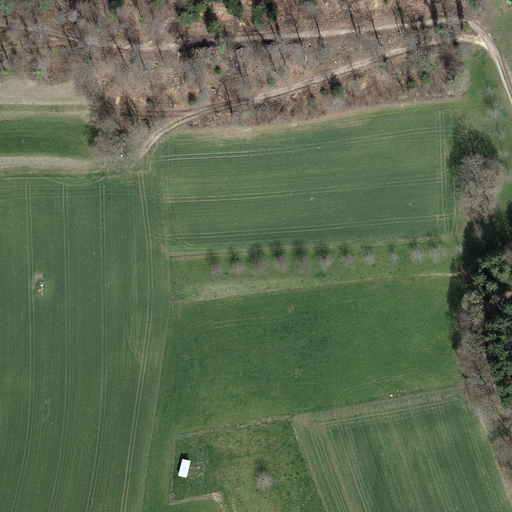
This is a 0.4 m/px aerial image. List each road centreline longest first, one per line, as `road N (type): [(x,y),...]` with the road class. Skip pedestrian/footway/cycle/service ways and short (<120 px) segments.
road 1 (track): [(511,101),(480,30),(452,19),(164,45),(98,43),(0,23)]
road 2 (track): [(148,144),(203,111),(385,54),(460,36),(486,41)]
